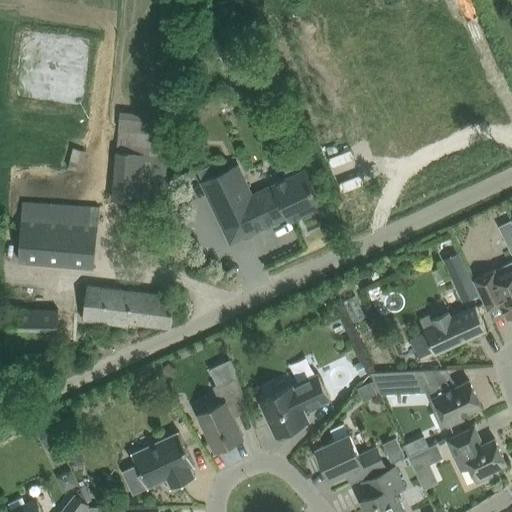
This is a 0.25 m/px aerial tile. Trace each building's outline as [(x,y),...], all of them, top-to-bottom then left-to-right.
[(227,4),(214,10),(218,20),(231,14),(227,4)] [(162,202),(169,134),(147,131),(148,113),(120,111),(112,197),(162,202)] [(205,133),(184,131),(183,150),(204,151),(205,133)] [(86,151),(73,146),(67,168),(80,171),(86,151)] [(198,170),(203,181),(202,181),(230,243),(288,215),(290,219),(321,205),(304,169),(302,169),(299,161),(294,158),(286,161),(284,167),(288,176),(273,183),(273,184),(252,194),(238,164),(223,171),(218,161),(198,170)] [(94,266),(96,246),(99,207),(24,200),(19,260),(94,266)] [(511,222),(511,220),(499,226),(503,235),(511,230),(511,222)] [(158,247),(159,223),(136,221),(134,246),(158,247)] [(459,250),(443,258),(457,287),(473,280),(459,250)] [(439,267),(433,270),(437,280),(444,277),(439,267)] [(495,268),(473,278),(488,309),(502,302),(508,315),(511,312),(511,273),(500,279),(495,268)] [(128,321),(171,327),(175,295),(87,284),(82,319),(128,325),(128,321)] [(345,299),(354,320),(365,315),(356,295),(345,299)] [(337,297),(326,302),(330,311),(341,306),(337,297)] [(419,317),(424,328),(426,331),(411,337),(419,355),(433,349),(435,353),(487,329),(478,311),(478,308),(476,304),(452,315),(449,310),(433,317),(430,312),(419,317)] [(37,337),(58,337),(58,309),(9,308),(8,349),(37,350),(37,337)] [(209,368),(216,383),(213,385),(221,402),(198,413),(215,449),(243,436),(233,414),(248,407),(237,374),(231,357),(209,368)] [(362,360),(354,364),(360,375),(368,371),(362,360)] [(167,362),(159,370),(168,378),(175,369),(167,362)] [(424,369),(371,371),(380,392),(425,390),(435,410),(440,407),(448,425),(463,417),(462,414),(481,405),(469,379),(456,385),(447,367),(427,368),(424,369)] [(260,399),(267,414),(268,417),(276,435),(309,420),(304,410),(330,398),(321,380),(320,377),(318,373),(293,385),(292,383),(260,399)] [(47,414),(36,418),(41,429),(51,424),(47,414)] [(447,437),(452,448),(452,450),(461,468),(469,465),(477,481),(492,474),(490,470),(506,463),(494,437),(483,443),(474,425),(447,437)] [(52,426),(39,432),(45,444),(57,438),(52,426)] [(133,493),(167,477),(172,487),(195,476),(190,466),(195,464),(179,431),(132,453),(136,463),(122,469),(133,493)] [(359,478),(377,470),(385,466),(376,445),(358,453),(349,433),(316,448),(330,477),(354,466),(359,478)] [(409,454),(421,449),(418,443),(412,440),(404,443),(409,454)] [(429,446),(409,455),(424,488),(437,482),(429,463),(442,457),(436,442),(429,446)] [(384,471),(381,473),(363,481),(370,495),(362,499),(367,511),(405,511),(396,491),(404,486),(396,468),(396,467),(395,466),(384,471)] [(72,492),(84,487),(77,474),(66,479),(72,492)] [(59,511),(82,511),(88,504),(74,493),(59,511)] [(11,511),(9,511),(41,511),(37,502),(35,497),(25,501),(22,496),(8,502),(11,511)]
